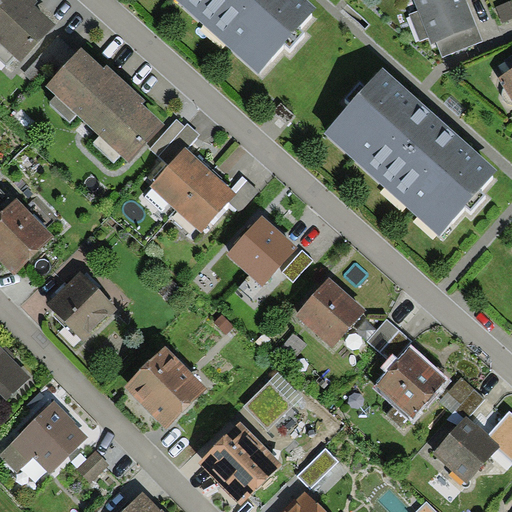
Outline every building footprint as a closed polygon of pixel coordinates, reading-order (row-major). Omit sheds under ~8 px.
[(29,0),(0,0),(0,42),(13,55),(21,62),(56,25),(34,5),(29,0)] [(318,7),(310,0),(175,0),(259,73),(284,46),(290,52),(306,34),(299,28),(318,7)] [(482,43),(464,0),(412,0),(418,13),(429,40),(432,48),(437,46),(442,59),(482,43)] [(511,19),(511,0),(496,6),(503,23),(511,19)] [(420,44),(429,40),(418,13),(410,16),(420,44)] [(13,55),(0,42),(0,56),(6,62),(13,55)] [(165,124),(143,104),(104,68),(82,47),(46,86),(56,95),(77,115),(99,136),(120,156),(128,163),(165,124)] [(107,65),(104,68),(143,104),(146,101),(107,65)] [(499,170),(382,67),(364,88),(360,85),(346,101),(349,104),(323,134),(440,237),(464,209),(471,215),(486,198),(479,192),(499,170)] [(511,68),(497,78),(511,100),(511,68)] [(77,115),(56,95),(50,101),(71,121),(77,115)] [(158,156),(185,127),(177,120),(150,149),(158,156)] [(158,156),(168,166),(185,147),(187,149),(200,135),(188,124),(185,127),(158,156)] [(120,156),(99,136),(94,142),(115,162),(120,156)] [(211,171),(187,149),(185,147),(168,166),(150,186),(176,210),(211,171)] [(231,189),(211,171),(176,210),(201,233),(229,203),(236,194),(231,189)] [(236,194),(247,181),(242,177),(231,189),(236,194)] [(259,191),(247,181),(236,194),(229,203),(241,213),(259,191)] [(0,214),(13,201),(0,187),(0,214)] [(53,236),(16,199),(13,201),(0,214),(0,261),(14,275),(53,236)] [(298,248),(262,215),(227,254),(262,287),(298,248)] [(314,260),(302,250),(282,272),(293,283),(314,260)] [(80,274),(48,307),(83,340),(106,315),(109,318),(117,309),(80,274)] [(366,310),(329,277),(295,316),(333,349),(366,310)] [(234,327),(222,315),(215,323),(226,334),(234,327)] [(411,341),(386,319),(367,340),(392,362),(411,341)] [(306,344),(294,333),(281,349),(293,360),(306,344)] [(2,349),(0,346),(0,393),(6,401),(30,378),(13,360),(2,349)] [(165,346),(124,386),(166,429),(207,388),(165,346)] [(4,347),(2,349),(13,360),(15,358),(4,347)] [(446,379),(410,347),(373,388),(409,420),(446,379)] [(294,406),(303,397),(278,373),(270,382),(294,406)] [(475,388),(461,377),(449,390),(463,402),(475,388)] [(270,382),(244,407),(268,432),(294,406),(270,382)] [(463,402),(454,411),(464,419),(467,416),(469,417),(486,399),(475,388),(463,402)] [(449,390),(439,401),(453,413),(454,411),(463,402),(449,390)] [(76,423),(54,400),(0,453),(0,456),(17,474),(33,457),(50,474),(88,437),(75,424),(76,423)] [(469,417),(467,416),(464,419),(433,453),(468,483),(497,450),(511,463),(511,412),(510,411),(489,435),(469,417)] [(240,422),(199,463),(241,505),(282,465),(282,464),(240,422)] [(326,449),(297,477),(310,490),(339,463),(326,449)] [(110,465),(96,451),(77,470),(90,484),(110,465)] [(164,511),(162,509),(161,510),(143,492),(122,511),(164,511)] [(324,511),(306,492),(284,511),(324,511)] [(436,511),(426,502),(416,511),(436,511)]
